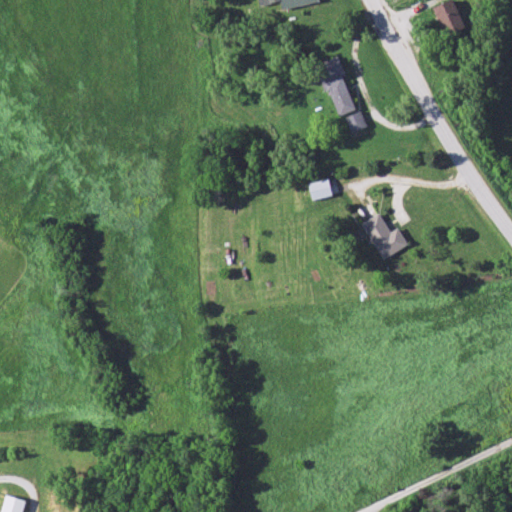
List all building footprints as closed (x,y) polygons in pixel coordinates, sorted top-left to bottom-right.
[(443,37),(462,30),(451,2),(432,9),(443,37)] [(315,67),(320,84),(324,82),(336,118),(355,111),(337,60),(315,67)] [(345,120),(350,134),(365,128),(360,114),(345,120)] [(332,196),(327,180),(307,186),(312,202),(332,196)] [(363,223),(380,261),(407,248),(398,229),(389,234),(380,215),(363,223)] [(23,511),(25,503),(3,498),(0,511),(23,511)]
